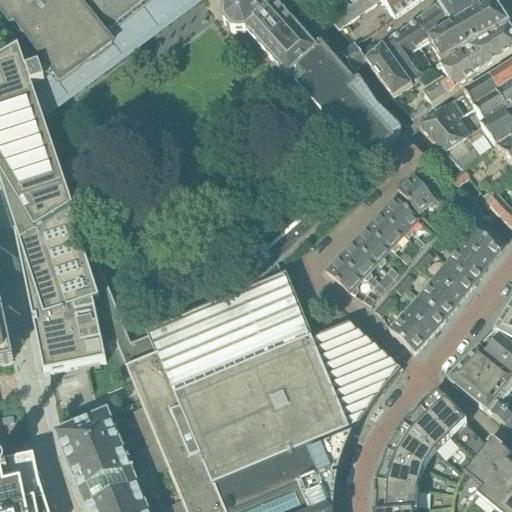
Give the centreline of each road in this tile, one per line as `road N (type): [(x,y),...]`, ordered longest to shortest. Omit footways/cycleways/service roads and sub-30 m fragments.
road 1 (residential): [(423,376),(311,275),(415,161),(403,139)]
road 2 (residential): [(75,511),(46,440),(0,231)]
road 3 (residential): [(358,511),(372,450),(423,376)]
road 4 (residential): [(423,376),(511,264)]
